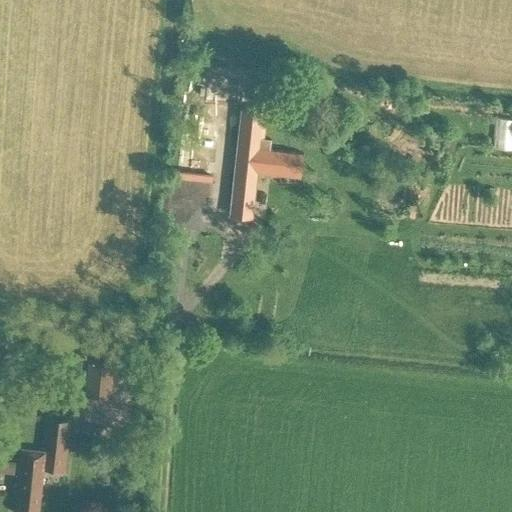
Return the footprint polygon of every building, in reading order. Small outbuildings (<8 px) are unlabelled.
[(204,107),(238,111),(242,77),(208,74),(204,107)] [(327,95),(325,117),(341,118),(343,97),(327,95)] [(270,141),(261,140),(264,113),(243,110),(236,175),(232,215),(248,217),(254,169),(297,173),(299,154),(268,150),(270,141)] [(216,140),(210,122),(196,120),(194,136),(181,135),(177,172),(212,176),(216,140)] [(84,398),(109,400),(114,352),(103,350),(101,365),(87,364),(84,398)] [(135,377),(137,352),(120,351),(118,375),(135,377)] [(18,448),(12,501),(16,502),(15,510),(36,511),(37,511),(42,468),(63,471),(69,422),(45,419),(42,451),(18,448)]
